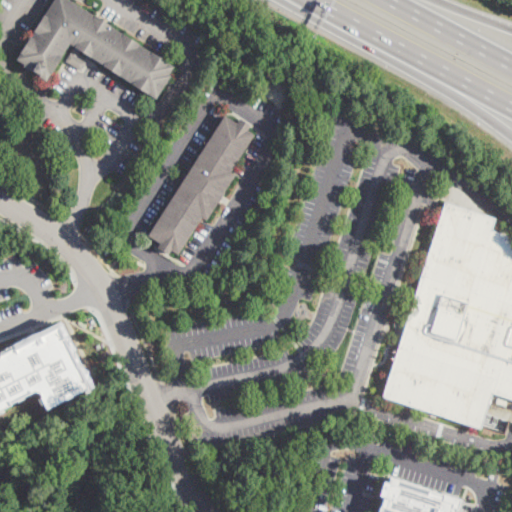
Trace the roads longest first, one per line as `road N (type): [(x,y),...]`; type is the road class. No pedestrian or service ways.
road 1 (tertiary): [(209,511),(182,472),(94,275),(61,239),(0,199)]
road 2 (motorway): [(375,38),(511,135)]
road 3 (motorway): [(375,38),(511,110)]
road 4 (motorway): [(511,61),(395,0)]
